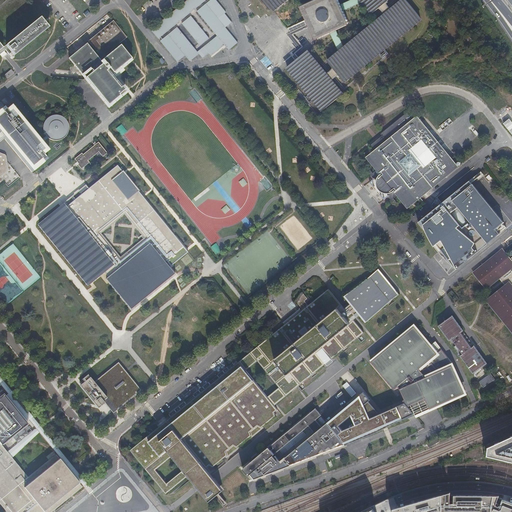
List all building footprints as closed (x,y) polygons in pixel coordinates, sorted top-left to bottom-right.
[(188,0),(152,30),(159,39),(161,37),(163,40),(161,41),(178,62),(186,55),(191,61),(200,53),(203,58),(209,53),(212,56),(219,50),(217,47),(223,42),(229,50),(238,42),(226,27),(232,22),(225,13),(226,12),(216,0),(188,0)] [(263,0),(267,4),(269,6),(272,8),(274,10),(285,0),(314,0),(304,5),(303,7),(315,36),(319,38),(330,32),(339,50),(341,51),(328,61),(331,66),(332,68),(332,69),(332,70),(331,70),(330,71),(329,72),(328,73),(327,74),(325,74),(307,51),(303,53),(299,57),(297,58),(295,60),(293,62),(290,65),(287,67),(324,111),(327,110),(329,108),(331,106),(336,102),(339,99),(341,98),(343,96),(332,83),(333,81),(334,80),(334,79),(335,79),(336,78),(336,77),(337,77),(338,77),(338,76),(339,76),(339,77),(345,82),(378,55),(380,58),(386,53),(384,50),(421,18),(420,16),(418,13),(416,11),(411,5),(409,3),(407,0),(406,0),(402,0),(393,8),(390,6),(388,4),(387,1),(387,0),(263,0)] [(0,58),(0,57),(0,56),(0,54),(7,50),(10,54),(13,52),(15,55),(18,53),(18,52),(45,30),(48,28),(47,27),(49,26),(41,17),(38,19),(38,20),(10,43),(9,42),(4,47),(2,44),(2,45),(0,42),(0,58)] [(113,21),(88,41),(102,57),(127,37),(113,21)] [(90,84),(108,106),(121,95),(120,94),(125,90),(112,74),(132,58),(121,45),(101,61),(87,43),(69,58),(81,74),(86,79),(86,78),(91,83),(90,84)] [(11,69),(5,74),(8,78),(14,73),(11,69)] [(49,150),(43,143),(41,140),(17,111),(12,106),(8,110),(5,106),(0,110),(0,139),(5,135),(30,165),(34,171),(48,159),(44,154),(49,150)] [(377,142),(370,147),(374,152),(366,158),(377,171),(372,175),(370,173),(368,175),(373,180),(376,182),(376,184),(376,188),(377,191),(379,193),(382,194),(384,195),(386,196),(388,195),(388,198),(393,204),(395,202),(393,200),(398,197),(408,209),(462,164),(460,161),(456,163),(415,114),(411,117),(413,120),(412,121),(407,115),(381,136),(382,138),(377,142)] [(47,137),(49,138),(49,139),(50,139),(51,140),(52,140),(53,140),(53,141),(54,141),(55,141),(56,141),(57,141),(58,141),(59,141),(60,141),(61,140),(62,140),(63,139),(64,139),(64,138),(65,138),(66,137),(66,136),(67,136),(67,135),(68,134),(68,133),(69,133),(69,132),(69,131),(69,130),(69,129),(69,128),(69,127),(69,126),(69,125),(69,124),(68,123),(68,122),(67,121),(66,120),(66,119),(65,118),(64,118),(64,117),(63,117),(62,116),(61,116),(60,116),(59,115),(58,115),(57,115),(56,115),(55,115),(54,115),(53,116),(52,116),(51,117),(50,117),(49,117),(49,118),(48,119),(47,119),(47,120),(46,120),(46,121),(45,122),(45,123),(44,124),(44,125),(44,126),(44,127),(44,128),(44,129),(44,130),(44,131),(44,132),(44,133),(45,133),(45,134),(46,135),(46,136),(47,137)] [(442,129),(452,122),(449,118),(439,125),(442,129)] [(122,124),(117,128),(123,135),(128,131),(122,124)] [(84,154),(82,153),(75,159),(79,164),(78,164),(82,169),(90,162),(89,160),(99,152),(103,156),(108,153),(99,142),(84,154)] [(0,177),(3,176),(4,174),(6,172),(9,171),(7,163),(8,162),(7,160),(6,155),(0,153),(0,177)] [(39,225),(87,284),(103,270),(108,276),(105,279),(130,310),(174,275),(164,262),(183,246),(137,191),(138,190),(123,171),(122,172),(117,165),(77,197),(65,207),(64,204),(61,207),(58,203),(48,212),(51,215),(39,225)] [(469,183),(418,225),(423,232),(425,234),(425,236),(426,238),(428,242),(430,245),(434,250),(438,254),(440,252),(445,258),(447,257),(455,270),(467,261),(467,262),(506,230),(502,226),(503,225),(472,186),(471,186),(469,183)] [(485,303),(511,337),(511,259),(509,262),(502,253),(473,275),(486,291),(498,281),(504,288),(485,303)] [(379,267),(343,295),(344,296),(345,295),(351,302),(361,315),(367,321),(366,322),(366,323),(401,293),(378,268),(379,267)] [(269,397),(276,405),(365,332),(355,320),(361,315),(351,302),(344,307),(328,287),(308,304),(305,300),(307,298),(303,293),(296,302),(301,307),(300,308),(301,310),(239,360),(244,366),(248,371),(258,363),(279,388),(269,397)] [(485,363),(450,315),(436,325),(447,341),(450,339),(454,345),(452,346),(454,349),(456,348),(460,353),(458,355),(471,373),(485,363)] [(432,408),(467,392),(452,360),(443,346),(439,350),(440,352),(440,353),(418,325),(374,360),(396,388),(400,385),(409,396),(405,399),(417,414),(432,408)] [(190,475),(170,451),(161,458),(149,443),(244,366),(239,360),(130,449),(167,494),(190,475)] [(115,407),(117,406),(118,406),(126,399),(124,396),(131,391),(134,395),(141,389),(118,361),(109,368),(111,370),(95,383),(94,381),(90,376),(84,381),(82,383),(101,405),(105,402),(108,399),(115,407)] [(244,366),(149,443),(161,458),(170,451),(163,443),(177,431),(183,439),(255,380),(248,371),(244,366)] [(109,368),(94,381),(95,383),(111,370),(109,368)] [(489,373),(477,381),(482,387),(493,379),(489,373)] [(0,385),(1,387),(8,395),(12,392),(0,377),(0,385)] [(269,397),(255,380),(183,439),(207,467),(211,464),(214,465),(226,456),(228,456),(241,445),(241,444),(249,437),(251,437),(264,427),(264,424),(276,415),(275,412),(279,408),(276,405),(269,397)] [(12,392),(8,395),(6,397),(14,406),(27,422),(29,421),(33,417),(28,412),(26,414),(15,400),(17,398),(12,392)] [(328,423),(347,447),(369,438),(417,420),(405,403),(382,412),(374,402),(369,393),(328,423)] [(0,441),(2,444),(6,440),(7,441),(13,436),(18,441),(29,432),(24,427),(28,423),(27,422),(14,406),(6,397),(4,394),(0,397),(0,441)] [(273,474),(291,467),(347,447),(328,423),(327,422),(318,412),(312,415),(312,414),(269,449),(259,457),(260,458),(255,462),(255,461),(244,470),(248,476),(249,475),(250,476),(249,477),(250,477),(251,476),(255,480),(266,476),(267,476),(267,475),(272,473),(273,474)] [(86,483),(33,417),(29,421),(35,429),(39,434),(57,453),(61,458),(68,467),(81,482),(83,486),(85,485),(86,483)] [(9,452),(14,458),(39,434),(35,429),(9,452)] [(170,451),(190,475),(200,487),(211,501),(219,495),(225,489),(214,476),(207,467),(183,439),(177,431),(163,443),(170,451)] [(511,435),(489,446),(488,455),(511,460),(511,435)] [(0,502),(8,511),(51,511),(83,486),(81,482),(68,467),(61,458),(57,453),(54,456),(29,476),(14,458),(9,452),(2,444),(0,441),(0,502)] [(511,511),(511,501),(494,495),(441,494),(397,507),(395,508),(395,511),(511,511)]
